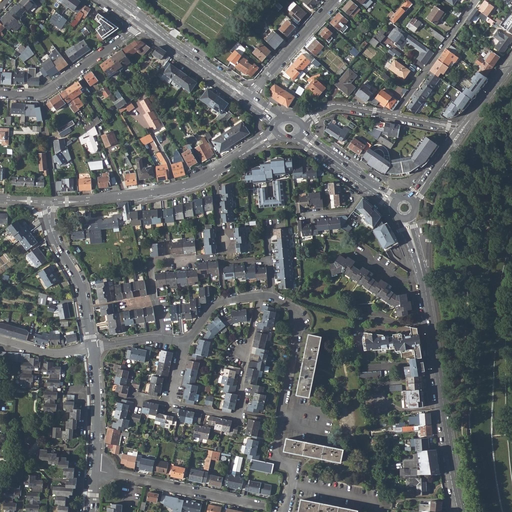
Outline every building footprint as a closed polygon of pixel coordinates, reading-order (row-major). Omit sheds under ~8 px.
[(26,11),(27,11),(35,3),(31,0),(23,0),(19,4),(26,11)] [(63,0),(62,3),(74,11),(78,6),(80,2),(77,0),(63,0)] [(283,7),(274,0),(269,0),(280,10),(283,7)] [(320,0),(302,0),(302,1),(311,10),(317,3),(318,3),(320,0)] [(401,8),(389,21),(394,25),(412,4),(407,0),(406,0),(401,7),(401,8)] [(343,9),(349,15),(350,15),(353,17),(360,9),(350,1),(343,9)] [(479,11),(487,17),(494,7),(485,1),(478,10),(479,11)] [(9,12),(16,19),(19,17),(21,19),(23,16),(23,15),(26,11),(19,4),(16,8),(14,6),(9,12)] [(71,25),(75,28),(84,15),(86,16),(90,9),(84,5),(82,8),(78,14),(71,25)] [(289,13),(299,22),(306,14),(297,5),(289,13)] [(426,19),(436,26),(438,22),(439,23),(446,14),(435,7),(426,19)] [(475,8),(465,21),(469,24),(473,20),(477,14),(480,16),(485,20),(487,17),(479,11),(478,10),(475,8)] [(9,12),(0,20),(0,22),(5,28),(8,31),(12,27),(16,31),(22,25),(16,19),(9,12)] [(49,22),(61,30),(67,20),(55,13),(49,22)] [(102,25),(96,29),(99,33),(103,39),(119,27),(98,14),(94,20),(102,25)] [(330,23),(339,31),(347,22),(339,14),(330,23)] [(406,27),(413,32),(421,23),(415,18),(414,19),(412,19),(406,27)] [(279,29),(287,37),(295,28),(287,20),(279,29)] [(356,25),(365,34),(368,31),(358,22),(356,25)] [(425,48),(397,27),(395,29),(394,29),(388,37),(395,42),(394,44),(401,50),(406,43),(409,44),(421,53),(416,60),(425,66),(431,57),(423,51),(425,48)] [(320,35),(326,40),(332,34),(326,28),(320,35)] [(382,29),(373,38),(379,43),(380,42),(385,37),(382,35),(385,32),(382,29)] [(433,36),(441,42),(444,38),(431,29),(429,32),(434,35),(433,36)] [(265,40),(275,49),(283,40),(273,30),(265,40)] [(494,48),(502,54),(507,47),(507,46),(509,43),(509,44),(511,40),(511,39),(504,34),(504,35),(497,30),(494,35),(494,38),(499,41),(494,48)] [(369,43),(375,48),(379,43),(373,38),(372,40),(369,43)] [(307,49),(315,56),(324,47),(315,39),(307,49)] [(73,47),(80,57),(90,50),(83,40),(74,47),(73,47)] [(122,51),(128,59),(134,54),(136,56),(138,54),(139,53),(143,56),(150,48),(141,41),(136,41),(122,51)] [(16,51),(21,55),(26,49),(24,46),(21,43),(20,44),(21,45),(16,51)] [(253,53),(262,61),(270,52),(262,44),(253,53)] [(73,46),(65,52),(72,62),(80,57),(73,47),(74,47),(73,46)] [(23,62),(34,55),(28,47),(26,49),(21,55),(19,57),(23,62)] [(153,55),(161,61),(167,53),(158,47),(153,55)] [(66,64),(55,48),(52,51),(52,53),(49,56),(50,57),(58,69),(66,64)] [(433,53),(425,48),(423,51),(431,57),(433,53)] [(446,48),(438,59),(448,66),(452,61),(455,62),(459,57),(446,48)] [(111,58),(120,71),(131,63),(128,59),(122,51),(111,58)] [(485,62),(493,67),(500,57),(492,52),(485,62)] [(246,72),(251,77),(260,66),(256,62),(252,66),(248,63),(248,62),(238,54),(232,63),(236,65),(235,67),(240,70),(239,70),(245,74),(246,72)] [(294,64),(302,71),(304,69),(306,70),(310,66),(308,64),(310,62),(302,54),(294,64)] [(58,69),(50,57),(41,63),(44,69),(48,75),(52,80),(61,74),(58,69)] [(100,66),(109,79),(120,71),(111,58),(100,66)] [(478,72),(486,78),(493,67),(485,62),(479,58),(476,63),(479,65),(480,68),(478,72)] [(311,63),(317,68),(320,64),(315,59),(311,63)] [(438,59),(430,71),(438,77),(441,72),(443,74),(448,66),(438,59)] [(388,68),(404,80),(410,71),(394,60),(388,68)] [(164,74),(190,93),(197,83),(171,64),(164,74)] [(290,77),(294,80),(297,76),(302,71),(294,64),(285,73),(290,77)] [(28,85),(39,85),(39,77),(35,77),(36,75),(36,68),(32,68),(32,66),(27,66),(29,68),(29,73),(28,81),(28,85)] [(334,77),(337,80),(344,72),(341,69),(334,77)] [(2,84),(11,85),(12,73),(5,73),(5,70),(3,70),(2,84)] [(335,85),(348,96),(352,91),(350,89),(352,86),(350,84),(357,76),(349,70),(335,85)] [(84,76),(90,85),(97,80),(91,71),(84,76)] [(432,91),(441,79),(438,77),(430,71),(427,75),(429,77),(423,85),(432,91)] [(472,101),(488,79),(486,78),(478,72),(475,76),(474,76),(471,79),(472,80),(471,82),(473,84),(468,90),(466,88),(462,94),(472,101)] [(29,73),(20,73),(15,73),(14,84),(24,84),(24,81),(28,81),(29,73)] [(307,94),(314,100),(321,92),(322,93),(326,89),(316,80),(313,80),(310,83),(305,89),(308,92),(307,94)] [(66,89),(80,108),(84,105),(77,96),(82,92),(80,88),(82,87),(77,81),(66,89)] [(272,98),(278,102),(285,91),(274,84),(270,89),(272,98)] [(102,87),(109,97),(112,95),(105,85),(102,87)] [(356,94),(366,102),(372,94),(368,91),(369,89),(363,85),(356,94)] [(414,95),(426,103),(429,99),(427,98),(432,91),(423,85),(418,92),(416,91),(414,95)] [(457,98),(469,106),(472,101),(462,94),(453,88),(450,86),(446,92),(451,96),(453,94),(457,97),(457,98)] [(80,108),(66,89),(60,93),(67,103),(68,102),(69,102),(71,104),(69,106),(74,113),(80,108)] [(114,101),(115,104),(123,98),(121,96),(118,90),(114,93),(118,98),(114,101)] [(200,100),(211,108),(218,97),(208,90),(200,100)] [(395,107),(399,102),(392,97),(391,98),(389,96),(381,90),(375,99),(381,103),(380,105),(384,108),(383,110),(387,110),(388,106),(395,107)] [(283,104),(288,108),(294,97),(285,91),(278,102),(282,105),(283,104)] [(54,106),(56,110),(66,103),(59,93),(45,102),(50,109),(54,106)] [(186,101),(188,105),(196,98),(194,95),(186,101)] [(407,108),(415,114),(422,104),(424,106),(426,103),(414,95),(411,98),(413,100),(407,108)] [(215,121),(217,123),(225,118),(228,114),(224,112),(229,105),(218,97),(211,108),(220,114),(215,121)] [(126,103),(123,98),(115,104),(118,108),(126,103)] [(144,116),(153,131),(161,126),(153,111),(155,110),(149,98),(141,103),(147,114),(144,116)] [(20,121),(24,122),(25,115),(25,103),(12,103),(11,113),(21,114),(20,121)] [(25,115),(36,115),(37,121),(42,120),(40,106),(35,107),(34,104),(25,103),(25,115)] [(427,118),(435,120),(437,111),(433,111),(427,118)] [(106,120),(109,125),(114,121),(111,116),(106,120)] [(325,131),(341,142),(347,134),(349,132),(336,123),(338,120),(334,120),(333,124),(331,123),(325,131)] [(83,126),(88,132),(93,129),(89,123),(83,126)] [(232,129),(240,140),(250,134),(242,123),(232,129)] [(394,140),(396,140),(397,138),(400,126),(385,123),(384,132),(388,133),(387,136),(395,138),(394,140)] [(59,131),(61,134),(69,129),(67,126),(59,131)] [(400,126),(397,138),(404,139),(413,142),(413,138),(409,138),(410,131),(409,129),(407,129),(405,129),(406,127),(400,126)] [(93,129),(88,132),(80,138),(82,145),(87,143),(91,152),(92,153),(97,151),(97,149),(96,146),(98,145),(97,142),(95,143),(92,136),(98,134),(95,127),(93,129)] [(9,129),(0,128),(0,140),(3,140),(3,142),(2,145),(9,146),(9,129)] [(60,135),(62,138),(72,132),(69,129),(61,134),(60,135)] [(222,135),(230,147),(240,140),(232,129),(222,135)] [(373,137),(377,140),(381,132),(377,130),(373,137)] [(102,137),(107,148),(116,144),(114,138),(115,137),(113,132),(102,137)] [(150,135),(144,138),(148,144),(154,141),(150,135)] [(212,142),(220,153),(230,147),(222,135),(212,142)] [(195,149),(203,161),(211,157),(207,150),(210,148),(204,137),(201,139),(204,144),(195,149)] [(387,161),(369,148),(367,151),(363,157),(369,161),(366,165),(375,171),(379,173),(383,175),(385,172),(396,174),(399,174),(405,173),(409,172),(418,166),(421,168),(425,165),(429,160),(432,156),(439,147),(425,137),(421,143),(419,141),(410,154),(411,157),(387,161)] [(54,141),(56,155),(67,147),(70,145),(78,139),(77,138),(72,141),(71,140),(66,144),(65,139),(54,141)] [(400,146),(404,139),(397,138),(396,140),(394,143),(400,146)] [(348,148),(362,158),(363,157),(367,151),(363,148),(365,146),(354,139),(348,148)] [(382,144),(390,149),(393,145),(385,140),(382,144)] [(72,159),(69,152),(67,147),(56,155),(53,157),(54,163),(58,163),(60,166),(63,164),(64,165),(72,159)] [(183,154),(190,167),(197,163),(190,150),(183,154)] [(44,171),(45,176),(49,175),(48,170),(47,170),(46,154),(39,154),(40,171),(44,171)] [(123,158),(129,169),(133,167),(126,156),(123,158)] [(251,172),(244,173),(244,176),(245,180),(246,191),(257,189),(259,208),(284,206),(282,180),(272,181),(274,197),(267,198),(266,188),(259,189),(258,183),(266,182),(266,181),(272,180),(272,176),(285,174),(285,171),(292,170),(292,167),(291,158),(270,160),(270,162),(264,163),(264,164),(260,165),(260,168),(251,169),(251,172)] [(136,159),(140,180),(154,177),(152,167),(143,169),(141,159),(136,159)] [(94,163),(95,170),(103,169),(102,162),(94,163)] [(171,164),(175,178),(185,175),(182,162),(171,164)] [(307,180),(306,169),(303,170),(302,166),(292,167),(292,170),(293,179),(303,178),(303,180),(307,180)] [(306,169),(307,180),(317,179),(315,167),(310,168),(310,167),(305,167),(306,169)] [(168,180),(167,172),(167,170),(157,172),(158,181),(168,180)] [(99,178),(100,188),(110,187),(110,182),(110,180),(109,173),(103,174),(104,177),(99,178)] [(125,175),(126,186),(137,185),(136,174),(125,175)] [(11,185),(44,187),(44,180),(43,180),(44,179),(44,178),(43,177),(42,176),(41,176),(40,176),(40,177),(39,177),(39,178),(39,179),(12,177),(11,185)] [(110,180),(110,182),(112,182),(112,185),(118,184),(115,177),(111,178),(111,180),(110,180)] [(63,191),(63,192),(74,191),(73,179),(63,180),(63,182),(55,182),(56,191),(63,191)] [(80,180),(80,191),(92,190),(91,179),(80,180)] [(333,195),(341,194),(341,190),(340,190),(339,182),(329,183),(330,195),(333,195)] [(223,194),(223,198),(232,197),(234,197),(233,184),(222,185),(222,190),(223,194)] [(309,205),(313,205),(316,204),(316,206),(316,208),(321,207),(319,193),(308,194),(308,196),(309,205)] [(334,200),(334,207),(345,206),(344,198),(345,198),(345,194),(341,194),(333,195),(334,200)] [(309,205),(308,196),(299,197),(299,202),(295,203),(296,214),(304,213),(304,208),(309,207),(309,205)] [(203,207),(204,211),(206,211),(214,211),(212,197),(202,198),(203,200),(203,207)] [(222,198),(222,201),(223,206),(223,211),(233,210),(232,197),(223,198),(222,198)] [(193,203),(194,209),(195,209),(196,214),(204,213),(204,211),(203,207),(203,200),(192,201),(193,203)] [(361,200),(355,208),(353,211),(359,216),(362,212),(366,215),(372,207),(361,200)] [(89,230),(103,229),(112,229),(118,227),(117,221),(121,221),(122,218),(124,218),(125,222),(131,221),(130,213),(128,202),(118,203),(118,209),(122,208),(123,214),(114,215),(111,218),(105,219),(103,222),(103,223),(100,220),(90,221),(88,224),(88,227),(82,227),(82,231),(89,230)] [(183,206),(184,213),(186,212),(187,217),(194,217),(194,209),(193,203),(183,204),(183,206)] [(174,209),(174,215),(176,215),(177,220),(185,219),(184,213),(183,206),(173,207),(174,209)] [(174,215),(174,209),(163,210),(164,218),(166,218),(167,223),(175,222),(174,215)] [(151,211),(153,225),(162,224),(161,219),(163,219),(162,210),(151,211)] [(223,211),(224,214),(224,219),(224,224),(235,223),(233,210),(223,211)] [(144,221),(145,225),(153,225),(151,211),(142,212),(143,221),(144,221)] [(142,212),(130,213),(131,221),(131,223),(132,226),(141,225),(141,221),(143,221),(142,212)] [(0,223),(8,224),(8,214),(0,213),(0,223)] [(328,220),(329,229),(342,228),(348,219),(345,217),(336,218),(336,219),(328,220)] [(385,224),(381,218),(374,228),(376,229),(374,230),(378,237),(380,236),(381,239),(380,240),(384,247),(387,249),(399,243),(394,232),(393,232),(390,228),(391,227),(388,222),(385,224)] [(302,230),(302,236),(311,235),(311,227),(310,224),(306,225),(305,219),(297,220),(297,231),(302,230)] [(311,227),(311,235),(318,234),(317,230),(329,229),(328,220),(321,221),(321,219),(316,219),(317,226),(311,227)] [(7,228),(17,242),(19,240),(29,232),(23,223),(20,225),(17,220),(7,228)] [(346,231),(351,235),(356,228),(350,224),(346,231)] [(236,229),(237,233),(237,237),(238,241),(248,240),(247,227),(236,229)] [(274,235),(278,235),(279,235),(279,238),(290,238),(290,233),(289,233),(288,228),(274,229),(274,235)] [(216,241),(216,238),(215,234),(215,229),(204,230),(205,242),(216,241)] [(73,232),(73,239),(90,238),(89,230),(82,231),(73,232)] [(29,232),(19,240),(27,250),(37,242),(29,232)] [(196,252),(195,240),(187,241),(187,238),(180,239),(182,253),(186,253),(187,254),(191,254),(190,252),(196,252)] [(290,238),(279,238),(280,242),(278,242),(275,242),(275,248),(279,248),(280,248),(290,247),(290,242),(291,242),(290,238)] [(175,254),(175,255),(179,255),(179,254),(182,253),(180,239),(177,239),(177,242),(169,243),(170,254),(175,254)] [(238,241),(238,245),(238,249),(239,253),(249,252),(248,240),(238,241)] [(217,253),(217,249),(216,245),(216,241),(205,242),(206,254),(217,253)] [(152,253),(152,257),(165,256),(165,253),(166,252),(166,249),(165,249),(164,243),(154,244),(155,253),(152,253)] [(47,260),(37,247),(26,256),(29,259),(28,260),(28,261),(31,266),(32,266),(34,264),(37,268),(47,260)] [(290,247),(280,248),(281,251),(279,252),(276,252),(276,258),(279,258),(281,258),(291,257),(290,251),(291,251),(291,247),(290,247)] [(397,309),(397,312),(398,317),(408,315),(407,310),(412,310),(410,302),(408,302),(407,302),(406,299),(408,298),(409,298),(409,294),(397,296),(389,290),(392,286),(385,281),(384,282),(380,279),(378,282),(371,277),(373,273),(366,269),(362,267),(360,270),(353,265),(355,261),(348,256),(347,259),(346,259),(343,257),(344,256),(345,255),(342,252),(335,262),(330,263),(332,273),(337,272),(342,271),(344,272),(344,271),(358,281),(357,283),(361,286),(362,283),(376,293),(375,295),(378,298),(380,296),(396,307),(396,309),(397,309)] [(291,257),(281,258),(281,262),(280,262),(277,262),(277,268),(280,268),(282,268),(292,267),(291,262),(292,262),(292,257),(291,257)] [(213,275),(213,276),(220,276),(219,261),(209,262),(210,275),(213,275)] [(199,269),(200,278),(207,277),(206,275),(210,275),(209,262),(205,263),(205,264),(198,264),(199,269)] [(58,281),(54,276),(52,272),(54,271),(51,265),(38,273),(40,277),(41,276),(49,287),(58,281)] [(236,280),(247,279),(246,269),(246,267),(239,267),(239,265),(235,266),(236,280)] [(225,269),(226,281),(236,280),(235,266),(232,266),(232,268),(225,269)] [(247,281),(257,280),(256,267),(256,266),(252,266),(252,268),(246,269),(247,279),(247,281)] [(257,280),(257,282),(268,281),(267,269),(261,269),(260,267),(256,267),(257,280)] [(292,267),(282,268),(282,272),(281,272),(278,273),(278,279),(281,278),(282,278),(293,277),(292,272),(293,272),(293,267),(292,267)] [(188,271),(189,285),(196,284),(196,282),(200,281),(200,278),(199,269),(195,269),(195,271),(188,271)] [(178,272),(179,283),(182,283),(182,285),(189,285),(188,271),(178,272)] [(157,274),(158,288),(165,287),(165,284),(167,284),(166,272),(164,273),(157,274)] [(172,284),(172,286),(179,286),(179,283),(178,272),(172,273),(171,272),(166,272),(167,284),(172,284)] [(293,277),(282,278),(283,282),(281,282),(278,283),(278,289),(293,288),(293,282),(294,282),(294,277),(293,277)] [(140,289),(141,296),(147,295),(144,280),(134,281),(136,290),(140,289)] [(111,291),(110,285),(109,281),(97,283),(98,293),(111,291)] [(126,292),(127,299),(134,298),(132,290),(136,290),(134,281),(125,283),(126,292)] [(123,292),(126,292),(125,283),(115,285),(118,300),(124,299),(123,292)] [(201,298),(202,303),(208,303),(207,296),(211,296),(210,287),(200,288),(201,298)] [(98,293),(100,303),(112,301),(111,291),(98,293)] [(40,293),(38,302),(44,304),(47,295),(40,293)] [(193,303),(194,314),(199,314),(199,308),(202,307),(202,303),(201,298),(193,299),(193,303)] [(70,317),(67,304),(58,305),(58,306),(55,306),(49,303),(47,308),(50,309),(50,311),(53,312),(53,311),(59,311),(59,312),(61,319),(70,317)] [(108,314),(115,313),(113,303),(100,306),(102,315),(108,314)] [(194,314),(193,303),(180,304),(181,313),(186,312),(186,319),(194,318),(194,314)] [(170,305),(172,320),(177,320),(177,313),(181,313),(180,304),(170,305)] [(263,318),(275,320),(277,312),(273,311),(274,308),(262,305),(261,311),(265,312),(263,318)] [(144,308),(145,317),(147,316),(148,321),(155,320),(153,306),(144,308)] [(137,318),(138,323),(146,321),(145,317),(144,308),(134,310),(135,318),(137,318)] [(248,324),(250,324),(253,314),(247,313),(246,309),(239,310),(240,324),(248,323),(248,324)] [(125,321),(126,325),(134,323),(134,319),(135,318),(134,310),(120,312),(122,322),(125,321)] [(226,317),(230,325),(233,323),(233,324),(240,324),(239,310),(231,311),(231,314),(226,317)] [(115,313),(108,314),(109,324),(122,322),(120,312),(115,313)] [(213,322),(221,330),(226,326),(227,326),(230,325),(226,317),(221,319),(219,317),(213,322)] [(257,328),(269,331),(270,327),(274,327),(275,320),(263,318),(262,322),(259,321),(258,323),(257,328)] [(0,322),(0,331),(1,331),(1,333),(9,335),(10,334),(12,334),(12,336),(20,338),(20,337),(23,337),(22,339),(27,340),(29,332),(24,327),(19,325),(11,323),(0,322)] [(109,324),(111,335),(123,332),(122,324),(122,322),(109,324)] [(206,334),(214,339),(215,336),(215,335),(221,330),(213,322),(207,326),(209,329),(206,334)] [(255,339),(267,342),(269,331),(257,328),(255,339)] [(49,334),(49,345),(64,344),(63,336),(59,336),(59,335),(55,334),(55,331),(49,330),(49,334)] [(403,359),(409,359),(410,367),(404,367),(405,376),(407,376),(420,375),(424,375),(421,358),(418,335),(416,333),(411,332),(410,332),(409,334),(406,334),(405,333),(402,333),(400,332),(398,334),(399,336),(396,337),(395,335),(394,335),(388,336),(388,335),(384,335),(383,334),(376,333),(376,337),(373,338),(373,334),(373,333),(364,332),(367,350),(373,349),(373,350),(395,349),(395,352),(400,351),(401,359),(403,359)] [(33,342),(44,345),(44,344),(49,345),(49,334),(47,333),(46,334),(42,333),(41,335),(35,333),(33,342)] [(63,336),(64,344),(67,343),(77,341),(76,333),(63,336)] [(197,346),(209,349),(211,342),(212,342),(214,339),(206,334),(203,340),(199,339),(197,346)] [(298,393),(310,396),(322,337),(309,334),(298,393)] [(257,348),(265,350),(267,342),(255,339),(251,353),(255,354),(257,348)] [(137,361),(145,363),(145,358),(149,359),(152,348),(146,346),(145,350),(140,349),(137,361)] [(192,357),(201,359),(202,355),(208,356),(209,349),(197,346),(196,354),(193,353),(192,357)] [(126,358),(137,361),(140,349),(133,347),(132,351),(128,350),(126,358)] [(259,359),(272,362),(273,356),(268,355),(270,351),(265,350),(257,348),(255,354),(260,355),(259,359)] [(159,362),(171,364),(173,353),(165,351),(164,354),(161,354),(159,362)] [(21,362),(20,381),(22,381),(22,387),(31,387),(31,381),(33,381),(34,375),(32,375),(32,369),(38,370),(38,368),(39,368),(40,362),(38,363),(33,365),(27,367),(23,357),(21,353),(8,352),(8,361),(21,362)] [(23,357),(27,367),(33,365),(38,363),(40,362),(40,360),(38,360),(39,357),(36,357),(36,358),(30,358),(30,354),(22,354),(22,353),(21,353),(23,357)] [(186,367),(199,370),(201,359),(192,357),(192,361),(188,360),(186,367)] [(263,372),(269,373),(272,362),(259,359),(258,364),(254,363),(252,369),(260,371),(263,372)] [(45,416),(54,417),(54,411),(56,411),(57,404),(55,404),(55,399),(57,399),(58,386),(60,386),(61,368),(53,367),(53,362),(47,362),(47,361),(44,360),(44,363),(42,363),(42,371),(43,371),(43,373),(50,374),(49,379),(48,379),(47,386),(49,386),(48,392),(45,391),(44,398),(46,398),(46,403),(44,403),(44,410),(45,410),(45,416)] [(157,373),(168,375),(171,364),(159,362),(157,373)] [(259,377),(260,371),(252,369),(254,363),(249,362),(246,376),(259,378),(259,377)] [(115,376),(127,378),(129,371),(126,370),(126,367),(115,364),(113,370),(117,371),(115,376)] [(222,376),(234,378),(236,373),(239,374),(240,368),(229,365),(227,369),(224,369),(222,376)] [(184,379),(196,382),(199,370),(186,367),(184,379)] [(150,383),(162,386),(163,381),(167,381),(168,375),(157,373),(156,376),(152,375),(150,383)] [(423,407),(421,389),(420,375),(407,376),(408,390),(402,391),(404,408),(423,407)] [(126,386),(126,382),(127,378),(115,376),(114,383),(117,384),(126,386)] [(223,388),(235,391),(237,384),(233,383),(234,378),(222,376),(220,383),(224,384),(223,388)] [(252,389),(264,392),(265,388),(257,386),(259,378),(246,376),(245,383),(253,385),(252,389)] [(185,391),(197,394),(199,385),(195,385),(196,382),(184,379),(182,385),(186,386),(185,391)] [(147,394),(157,396),(158,393),(160,393),(162,386),(150,383),(147,394)] [(118,396),(126,398),(129,387),(126,386),(117,384),(115,391),(118,392),(118,396)] [(224,400),(236,402),(238,395),(235,394),(235,391),(223,388),(222,392),(225,392),(224,400)] [(253,400),(265,403),(267,396),(263,395),(264,392),(252,389),(250,395),(254,396),(253,400)] [(183,402),(195,405),(197,394),(185,391),(183,402)] [(53,437),(73,438),(73,428),(76,428),(77,419),(80,419),(81,409),(74,409),(74,395),(67,395),(67,401),(64,401),(64,408),(67,408),(67,412),(71,412),(70,421),(67,421),(66,431),(61,430),(61,427),(54,427),(53,437)] [(116,410),(127,412),(130,401),(118,399),(116,410)] [(221,411),(230,413),(231,410),(234,411),(236,402),(224,400),(221,411)] [(247,411),(259,414),(260,410),(263,411),(265,403),(253,400),(252,405),(248,405),(247,411)] [(141,412),(149,414),(152,403),(144,401),(141,412)] [(149,414),(156,416),(158,408),(165,410),(165,406),(152,403),(149,414)] [(156,419),(155,421),(161,422),(160,425),(160,426),(165,428),(168,415),(164,414),(165,410),(158,408),(156,416),(156,419)] [(179,413),(177,421),(185,423),(188,411),(173,408),(172,412),(179,413)] [(118,418),(126,420),(127,412),(116,410),(114,417),(118,418)] [(185,423),(192,425),(193,421),(197,422),(199,413),(188,411),(185,423)] [(165,428),(170,429),(171,424),(176,425),(177,421),(179,413),(172,412),(171,416),(168,415),(165,428)] [(419,423),(419,426),(420,425),(431,425),(430,413),(418,414),(419,416),(411,416),(412,424),(419,423)] [(214,429),(222,431),(224,419),(214,417),(212,425),(215,426),(214,429)] [(260,429),(264,430),(265,426),(261,425),(262,418),(254,417),(253,420),(249,419),(248,427),(260,429)] [(112,428),(123,431),(124,427),(127,427),(129,420),(126,420),(118,418),(117,423),(113,422),(112,428)] [(222,431),(233,433),(235,425),(231,424),(232,421),(224,419),(222,431)] [(193,436),(201,438),(204,427),(196,425),(193,436)] [(431,425),(420,425),(421,429),(421,436),(431,435),(431,425)] [(201,438),(208,440),(211,429),(204,427),(201,438)] [(252,435),(258,437),(260,429),(248,427),(246,434),(252,435)] [(114,444),(117,445),(120,434),(123,435),(129,437),(130,432),(123,431),(112,428),(109,428),(105,442),(114,444)] [(258,437),(252,435),(252,439),(248,438),(246,446),(257,449),(258,443),(262,444),(264,438),(258,437)] [(286,450),(342,461),(344,449),(289,437),(286,450)] [(414,438),(415,451),(417,451),(418,451),(425,450),(429,450),(428,437),(414,438)] [(151,446),(151,443),(145,441),(143,451),(147,452),(149,445),(151,446)] [(117,445),(114,444),(112,453),(118,454),(121,446),(117,445)] [(251,458),(259,460),(260,454),(256,453),(257,449),(246,446),(245,453),(248,454),(248,458),(251,458)] [(418,451),(417,451),(421,474),(440,474),(436,449),(429,450),(425,450),(418,451)] [(68,511),(68,507),(65,507),(66,497),(69,497),(69,494),(72,494),(73,487),(76,488),(77,478),(74,477),(75,468),(69,467),(69,461),(66,460),(66,457),(57,457),(57,453),(47,453),(48,450),(40,450),(40,459),(49,460),(49,463),(59,463),(59,467),(64,467),(64,475),(67,475),(67,478),(70,478),(70,480),(67,480),(67,487),(54,486),(53,493),(56,493),(56,503),(59,503),(58,511),(68,511)] [(189,479),(201,482),(202,481),(206,482),(208,474),(211,459),(213,451),(209,450),(207,458),(206,458),(203,471),(191,468),(189,479)] [(121,462),(125,463),(127,464),(127,465),(127,466),(135,468),(135,466),(137,457),(123,454),(121,462)] [(137,457),(135,466),(139,467),(139,469),(144,470),(144,469),(147,470),(147,471),(152,472),(152,471),(155,460),(142,458),(142,455),(138,455),(137,457)] [(233,470),(232,473),(239,475),(240,471),(243,457),(236,455),(233,470)] [(249,468),(271,473),(274,463),(259,460),(251,458),(249,468)] [(152,471),(166,474),(168,463),(155,460),(152,471)] [(185,468),(174,465),(174,464),(171,464),(169,474),(172,474),(171,476),(183,478),(185,468)] [(36,511),(37,511),(38,511),(39,505),(37,505),(37,500),(40,500),(40,493),(42,493),(43,480),(35,480),(36,471),(23,470),(23,473),(27,473),(26,476),(25,476),(24,484),(29,484),(29,486),(31,486),(31,492),(27,492),(26,499),(28,499),(28,505),(26,504),(26,511),(27,511),(36,511)] [(226,474),(224,485),(241,488),(244,477),(240,476),(240,475),(239,475),(232,473),(231,473),(231,475),(226,474)] [(209,484),(220,486),(222,477),(211,475),(209,484)] [(416,486),(416,495),(428,494),(427,478),(406,479),(406,486),(416,486)] [(271,485),(250,480),(249,483),(246,483),(244,490),(269,495),(271,485)] [(13,511),(14,510),(16,510),(16,504),(12,503),(13,498),(19,499),(19,496),(21,496),(21,488),(19,488),(20,485),(16,485),(16,487),(10,487),(10,491),(2,490),(1,502),(3,503),(3,509),(5,510),(5,511),(13,511)] [(148,500),(157,502),(159,494),(149,492),(148,500)] [(181,511),(182,510),(184,500),(178,499),(179,498),(166,495),(164,504),(172,506),(175,509),(173,511),(181,511)] [(384,508),(392,509),(392,498),(382,498),(384,508)] [(186,511),(199,511),(202,504),(195,503),(191,502),(191,501),(184,499),(184,500),(182,510),(187,511),(186,511)] [(299,511),(302,511),(357,511),(357,510),(301,499),(299,511)] [(430,511),(441,511),(442,502),(431,501),(430,511)]
